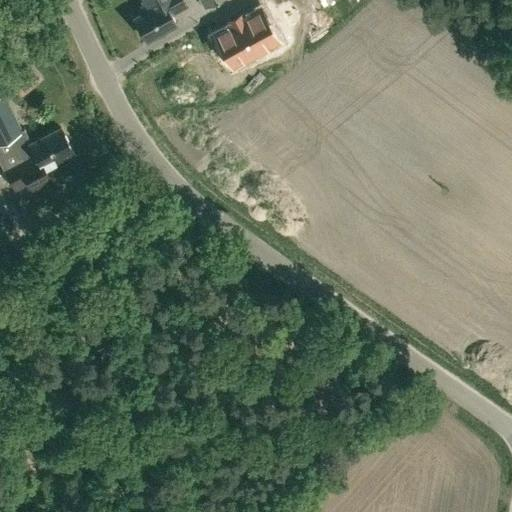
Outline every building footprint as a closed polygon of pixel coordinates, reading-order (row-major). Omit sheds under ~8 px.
[(142,0),(145,3),(142,5),(145,10),(134,16),(146,39),(176,22),(171,13),(186,4),(183,0),(142,0)] [(261,8),(214,33),(221,45),(225,53),(232,65),(278,39),(261,8)] [(5,82),(18,97),(38,79),(26,64),(5,82)] [(4,95),(0,96),(0,140),(8,136),(21,130),(4,95)] [(29,180),(35,192),(53,182),(47,170),(64,161),(62,156),(72,150),(60,127),(31,143),(24,128),(21,130),(8,136),(19,160),(5,168),(15,187),(29,180)]
